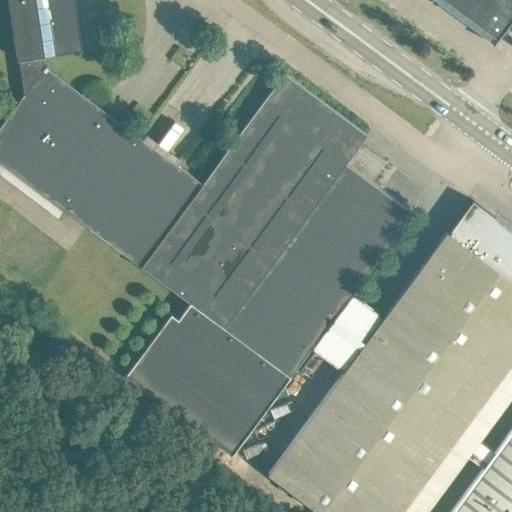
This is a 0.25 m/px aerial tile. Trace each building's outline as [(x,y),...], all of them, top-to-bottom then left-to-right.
[(82,48),(74,0),(8,0),(17,58),(18,58),(23,88),(26,91),(45,66),(42,54),(82,48)] [(511,0),(446,0),(497,37),(492,43),(494,44),(511,18),(511,0)] [(328,355),(366,306),(350,295),(412,211),(346,162),(367,133),(284,72),(202,183),(45,66),(26,91),(0,126),(0,161),(189,301),(177,317),(170,312),(125,375),(232,454),(314,344),(328,355)] [(321,511),(424,511),(467,454),(478,440),(511,393),(511,228),(472,199),(451,228),(452,228),(449,232),(447,230),(382,318),(366,306),(328,355),(345,368),(268,472),(321,511)] [(511,511),(511,426),(494,451),(478,440),(467,454),(483,466),(448,511),(511,511)]
